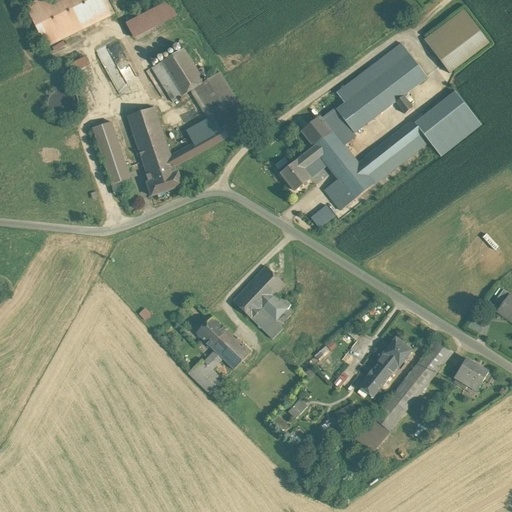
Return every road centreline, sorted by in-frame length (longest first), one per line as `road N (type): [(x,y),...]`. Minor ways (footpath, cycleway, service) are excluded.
road 1 (unclassified): [(511,368),(219,186)]
road 2 (unclassified): [(219,186),(249,144),(449,0)]
road 3 (unclassified): [(219,186),(118,229),(0,221)]
